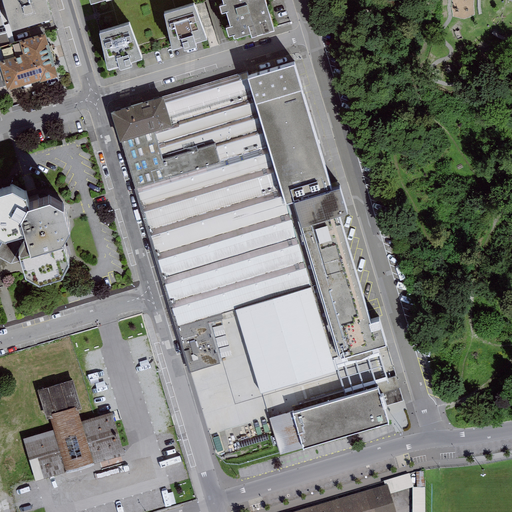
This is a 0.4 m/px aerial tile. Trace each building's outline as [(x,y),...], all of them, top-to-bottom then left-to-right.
[(44,0),(0,0),(11,36),(52,23),(44,0)] [(221,0),(223,5),(219,7),(221,14),(226,12),(230,27),(225,28),(227,37),(232,36),(233,39),(249,34),(251,39),(273,32),(263,0),(221,0)] [(196,41),(207,38),(194,3),(164,12),(172,49),(183,45),(184,49),(197,45),(196,41)] [(131,61),(143,57),(129,22),(99,32),(107,68),(118,65),(120,68),(132,64),(131,61)] [(44,36),(19,43),(23,57),(0,63),(0,69),(7,93),(39,83),(39,85),(58,80),(44,36)] [(333,196),(293,62),(248,76),(247,72),(110,115),(175,330),(237,311),(260,396),(336,374),(333,359),(339,357),(341,363),(387,350),(379,326),(371,327),(339,222),(348,219),(340,193),(333,196)] [(11,202),(0,206),(0,259),(11,265),(12,264),(18,262),(25,287),(40,296),(61,288),(69,276),(62,257),(70,244),(63,223),(49,215),(29,220),(26,209),(11,202)] [(292,411),(269,418),(280,455),(303,448),(303,450),(389,424),(384,409),(387,409),(383,397),(380,398),(378,389),(293,414),(292,411)] [(53,427),(22,436),(35,478),(124,452),(111,409),(81,418),(78,407),(49,416),(53,427)] [(409,473),(383,481),(384,485),(387,485),(389,494),(413,487),(409,473)] [(384,485),(296,511),(394,511),(389,494),(387,485),(384,485)] [(424,511),(425,488),(412,488),(412,511),(424,511)]
